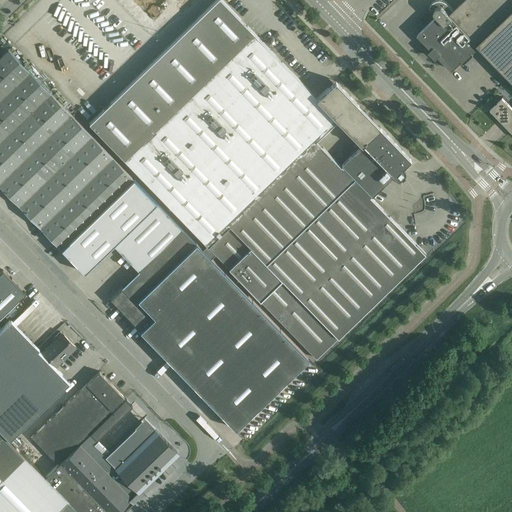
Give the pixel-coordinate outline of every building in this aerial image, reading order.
[(404,167),(403,166),(410,159),(334,81),(316,99),(220,0),(215,0),(89,123),(164,200),(207,245),(316,358),(425,253),(370,196),(371,195),(372,195),(393,175),(394,175),(395,176),(396,176),(397,177),(398,177),(399,176),(400,176),(401,176),(402,175),(403,174),(404,173),(404,172),(404,171),(404,170),(404,169),(404,168),(404,167)] [(132,0),(154,22),(163,13),(150,0),(132,0)] [(170,0),(182,12),(194,0),(170,0)] [(511,0),(469,0),(465,4),(465,5),(463,7),(461,4),(454,11),(446,3),(444,2),(442,1),(439,0),(436,1),(434,2),(432,4),(430,6),(429,9),(434,10),(434,11),(434,12),(435,13),(435,14),(437,16),(417,34),(452,70),(462,60),(463,62),(464,62),(465,62),(473,54),(473,53),(473,52),(480,45),(511,78),(511,0)] [(0,140),(50,93),(9,50),(8,49),(0,57),(0,140)] [(114,77),(120,72),(117,68),(110,74),(114,77)] [(50,93),(0,140),(0,185),(15,200),(20,205),(91,136),(50,93)] [(505,124),(511,116),(511,106),(511,107),(502,97),(490,109),(505,124)] [(112,157),(92,137),(91,136),(20,205),(40,227),(112,157)] [(111,200),(133,179),(113,158),(112,157),(40,227),(41,227),(61,248),(111,200)] [(115,243),(156,203),(133,179),(111,200),(61,248),(84,272),(115,243)] [(115,243),(153,285),(196,243),(156,203),(115,243)] [(252,301),(196,243),(136,302),(122,288),(110,299),(141,330),(140,330),(180,371),(252,301)] [(0,317),(25,293),(3,270),(0,273),(0,317)] [(280,330),(252,301),(180,371),(207,400),(280,330)] [(0,387),(39,350),(10,320),(0,329),(0,387)] [(207,400),(236,429),(308,359),(280,330),(207,400)] [(69,382),(55,367),(75,347),(62,333),(42,353),(39,350),(0,387),(0,429),(17,447),(21,442),(14,435),(69,382)] [(56,463),(124,397),(99,371),(31,437),(56,463)] [(47,474),(45,476),(0,430),(0,511),(114,511),(138,490),(177,451),(156,430),(148,438),(136,426),(105,455),(93,442),(97,438),(132,405),(126,399),(56,465),(50,459),(41,468),(47,474)]
